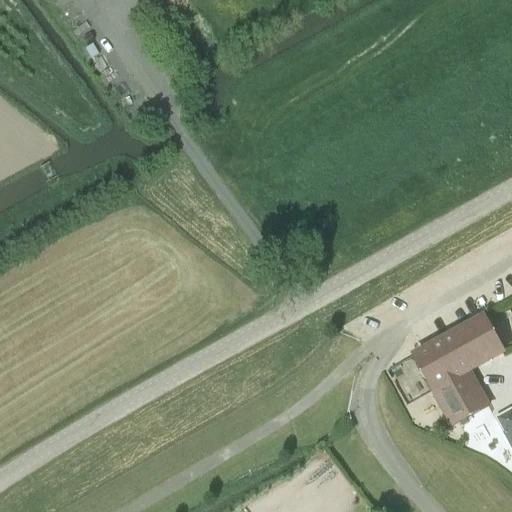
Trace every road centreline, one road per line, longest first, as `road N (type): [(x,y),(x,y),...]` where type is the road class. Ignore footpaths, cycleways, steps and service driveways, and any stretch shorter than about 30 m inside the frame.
road 1 (unclassified): [(0,482),(511,191)]
road 2 (track): [(302,305),(84,0)]
